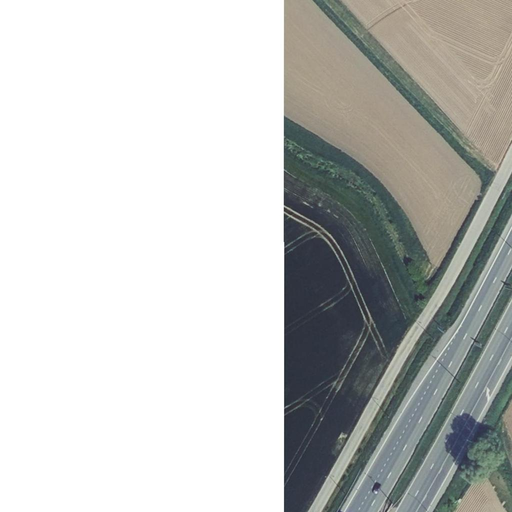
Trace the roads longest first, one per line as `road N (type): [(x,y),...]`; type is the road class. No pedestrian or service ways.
road 1 (unclassified): [(312,511),(511,158)]
road 2 (trunk): [(511,247),(368,511)]
road 3 (trunk): [(403,511),(511,316)]
